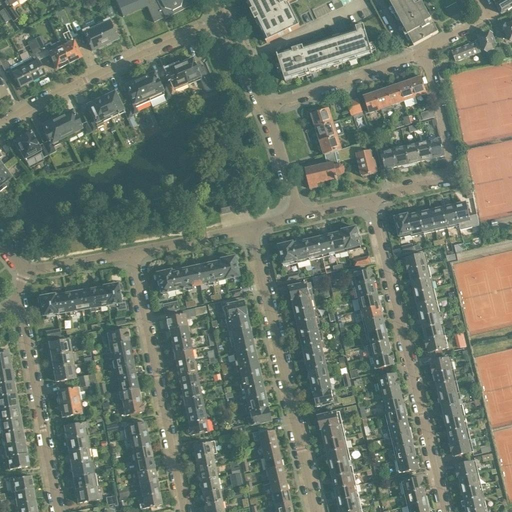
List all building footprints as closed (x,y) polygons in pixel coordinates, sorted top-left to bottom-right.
[(190,6),(186,0),(115,0),(122,16),(147,6),(154,23),(165,18),(165,19),(190,6)] [(246,0),(252,11),(251,11),(256,21),(257,21),(267,43),(300,27),(289,5),(287,6),(286,4),(294,0),(246,0)] [(397,0),(391,4),(402,25),(427,11),(420,0),(397,0)] [(511,0),(506,0),(496,6),(501,15),(511,8),(511,0)] [(64,8),(68,17),(69,19),(70,19),(75,16),(69,5),(64,8)] [(12,8),(6,12),(11,19),(10,19),(12,22),(19,18),(12,8)] [(0,15),(5,23),(10,19),(11,19),(6,12),(4,9),(0,12),(0,15)] [(438,33),(429,15),(427,11),(402,25),(414,46),(438,33)] [(67,45),(61,48),(68,64),(81,58),(72,38),(77,36),(70,19),(69,19),(68,17),(61,20),(63,25),(65,25),(68,32),(62,35),(67,45)] [(103,23),(95,26),(104,46),(105,45),(106,46),(111,44),(111,42),(116,40),(107,19),(102,22),(103,23)] [(306,76),(311,74),(319,72),(318,71),(333,66),(334,67),(342,65),(342,64),(349,61),(349,62),(357,60),(357,59),(372,54),(365,32),(366,32),(364,25),(356,28),(358,33),(304,50),(303,46),(292,50),(292,51),(277,55),(285,81),(298,77),(298,78),(306,76)] [(103,46),(104,46),(95,26),(83,32),(92,51),(97,49),(99,50),(103,48),(103,46)] [(476,42),(476,43),(452,52),(456,62),(480,53),(479,50),(483,48),(483,50),(483,51),(487,53),(487,52),(494,49),(494,50),(496,46),(496,45),(492,35),(488,33),(487,33),(478,37),(480,41),(476,42)] [(56,70),(68,64),(61,48),(58,42),(46,48),(40,36),(35,39),(44,58),(49,55),(56,70)] [(27,43),(32,54),(28,55),(29,57),(22,61),(32,82),(45,75),(37,61),(44,58),(35,39),(27,43)] [(499,51),(500,57),(501,61),(509,58),(505,46),(498,48),(499,51)] [(11,78),(14,77),(19,88),(32,82),(22,61),(9,67),(5,60),(4,61),(3,58),(0,59),(0,63),(0,65),(1,65),(5,73),(8,72),(11,78)] [(188,62),(179,65),(188,85),(200,80),(204,89),(204,90),(205,91),(206,91),(207,92),(208,92),(210,91),(214,90),(204,66),(201,68),(199,64),(195,66),(192,60),(191,59),(191,58),(190,58),(189,59),(188,60),(188,62)] [(166,86),(171,97),(171,98),(172,100),(177,98),(176,95),(176,94),(175,91),(188,85),(179,65),(170,69),(170,68),(169,68),(168,68),(167,68),(166,69),(166,71),(171,83),(166,86)] [(441,87),(447,86),(443,72),(438,73),(441,87)] [(166,101),(171,98),(171,97),(166,86),(160,88),(154,74),(140,80),(150,102),(163,96),(166,101)] [(409,82),(415,98),(427,94),(421,78),(409,82)] [(136,108),(150,102),(140,80),(125,86),(132,101),(127,104),(130,112),(132,116),(138,113),(136,108)] [(403,102),(415,98),(409,82),(398,85),(401,94),(403,102)] [(392,106),(403,102),(401,94),(398,85),(387,89),(392,106)] [(381,110),(392,106),(387,89),(375,93),(380,107),(381,110)] [(101,97),(111,118),(117,115),(117,116),(124,113),(114,93),(109,95),(106,95),(101,97)] [(365,115),(381,110),(380,107),(375,93),(364,97),(366,104),(362,105),(365,115)] [(103,122),(111,118),(101,97),(94,101),(93,103),(87,106),(90,114),(89,114),(91,120),(86,123),(91,133),(92,135),(99,132),(97,128),(103,126),(103,125),(104,125),(104,124),(104,123),(103,122)] [(355,110),(361,108),(358,99),(352,101),(355,110)] [(357,114),(355,110),(352,101),(347,103),(351,116),(357,114)] [(311,114),(316,129),(332,123),(328,109),(311,114)] [(421,116),(423,121),(435,117),(432,110),(421,113),(421,116)] [(84,137),(91,133),(86,123),(81,125),(76,116),(75,116),(72,111),(57,119),(67,138),(74,135),(75,136),(82,133),(84,137)] [(404,121),(402,121),(398,123),(399,128),(411,124),(409,116),(403,118),(404,121)] [(60,142),(67,138),(57,119),(43,126),(45,131),(43,132),(48,142),(43,144),(48,156),(56,152),(54,147),(60,144),(60,142)] [(337,136),(332,123),(316,129),(320,142),(337,136)] [(43,158),(48,156),(43,144),(38,147),(30,132),(20,137),(21,139),(14,143),(18,152),(20,151),(25,162),(41,154),(43,158)] [(337,136),(320,142),(325,155),(341,150),(337,136)] [(429,143),(433,161),(439,159),(440,157),(444,156),(441,140),(429,143)] [(416,145),(421,162),(426,161),(428,162),(433,161),(429,143),(416,145)] [(2,147),(6,154),(11,151),(7,144),(2,147)] [(338,163),(340,162),(358,158),(362,177),(377,174),(374,160),(372,160),(369,148),(365,149),(365,152),(361,153),(358,144),(341,150),(325,155),(327,165),(305,170),(310,189),(318,187),(318,184),(336,179),(336,182),(338,181),(337,176),(342,175),(344,173),(345,170),(344,168),(342,166),(339,165),(338,165),(338,163)] [(405,148),(410,166),(416,165),(417,163),(421,162),(416,145),(405,148)] [(398,167),(402,166),(404,167),(410,166),(405,148),(394,151),(398,167)] [(385,170),(387,170),(389,171),(392,170),(393,168),(398,167),(394,151),(382,153),(385,170)] [(12,177),(3,165),(0,167),(0,193),(7,188),(4,183),(12,177)] [(229,213),(227,203),(219,205),(221,215),(229,213)] [(459,203),(454,205),(459,225),(466,224),(466,225),(471,224),(467,203),(461,205),(459,203)] [(452,227),(459,225),(454,205),(448,206),(448,208),(443,209),(447,228),(447,229),(452,228),(452,227)] [(440,208),(431,210),(436,232),(441,231),(441,230),(447,228),(443,209),(442,209),(440,208)] [(431,233),(436,232),(431,210),(429,211),(428,213),(427,213),(426,212),(419,213),(424,233),(431,232),(431,233)] [(417,235),(424,233),(419,213),(415,214),(414,216),(409,217),(409,216),(407,216),(411,234),(412,238),(417,236),(417,235)] [(411,234),(407,216),(395,219),(399,237),(411,234)] [(342,232),(347,252),(360,249),(357,234),(359,234),(357,228),(356,229),(356,228),(342,232)] [(334,255),(347,252),(342,232),(337,233),(337,234),(330,236),(334,255)] [(322,258),(334,255),(330,236),(324,237),(323,236),(317,237),(322,258)] [(309,261),(322,258),(317,237),(310,239),(310,241),(305,242),(309,261)] [(297,264),(309,261),(305,242),(299,243),(297,242),(292,243),(297,264)] [(283,267),(297,264),(292,243),(278,246),(279,247),(277,247),(278,253),(280,252),(283,267)] [(404,254),(413,251),(412,245),(402,247),(404,254)] [(409,270),(409,271),(426,267),(424,260),(427,259),(426,254),(406,259),(408,264),(406,265),(408,270),(409,270)] [(353,260),(355,267),(371,263),(369,256),(353,260)] [(220,261),(225,280),(234,278),(234,281),(239,280),(235,263),(237,263),(236,258),(234,258),(220,261)] [(208,264),(213,286),(218,285),(217,281),(225,280),(220,261),(215,262),(214,263),(208,264)] [(195,266),(199,285),(207,283),(207,287),(213,286),(208,264),(202,266),(200,265),(195,266)] [(183,270),(188,291),(193,290),(192,287),(199,285),(195,266),(190,267),(189,268),(183,270)] [(428,274),(426,267),(409,271),(412,282),(431,278),(430,273),(428,274)] [(352,289),(355,288),(374,283),(374,282),(376,282),(374,276),(373,276),(372,271),(365,273),(364,268),(352,271),(354,281),(350,281),(352,289)] [(170,271),(175,291),(182,289),(182,292),(188,291),(183,270),(177,271),(176,270),(170,271)] [(175,291),(170,271),(156,274),(156,275),(155,275),(156,281),(158,280),(162,297),(167,296),(166,293),(175,291)] [(300,273),(285,276),(287,282),(301,279),(300,273)] [(328,278),(329,282),(341,280),(340,274),(331,276),(332,277),(328,278)] [(325,275),(312,278),(314,287),(327,284),(325,275)] [(413,294),(432,290),(430,283),(433,283),(431,278),(412,282),(413,288),(412,290),(413,294)] [(292,300),(313,296),(311,289),(312,288),(311,283),(289,288),(292,300)] [(377,294),(374,283),(355,288),(357,299),(377,294)] [(104,287),(107,306),(108,308),(116,307),(116,308),(121,307),(118,284),(112,285),(105,286),(105,287),(104,287)] [(91,290),(95,312),(100,311),(99,308),(100,308),(100,307),(107,306),(104,287),(97,288),(97,289),(91,290)] [(228,292),(229,298),(232,297),(242,295),(241,289),(231,291),(228,292)] [(78,291),(82,310),(89,309),(89,310),(90,313),(95,312),(91,290),(86,291),(85,290),(78,291)] [(433,297),(432,290),(413,294),(415,300),(416,300),(418,306),(437,301),(436,296),(433,297)] [(75,311),(82,310),(78,291),(72,292),(71,293),(66,294),(70,316),(74,315),(74,312),(75,312),(75,311)] [(53,295),(57,315),(64,313),(64,314),(65,314),(65,317),(70,316),(66,294),(61,295),(60,294),(53,295)] [(379,301),(377,294),(357,299),(360,311),(382,306),(380,301),(379,301)] [(57,315),(53,295),(52,296),(52,295),(45,297),(39,298),(43,321),(49,320),(48,318),(56,317),(56,315),(57,315)] [(316,308),(313,296),(292,300),(294,306),(293,307),(294,312),(313,308),(316,308)] [(233,304),(232,300),(220,303),(222,312),(224,312),(225,312),(226,312),(228,319),(246,315),(243,302),(233,304)] [(433,315),(437,314),(435,307),(438,306),(437,301),(418,306),(419,312),(418,313),(419,318),(433,315)] [(163,307),(163,308),(164,314),(179,311),(177,302),(163,305),(163,307)] [(163,307),(163,305),(162,304),(152,306),(154,312),(160,310),(161,310),(161,309),(163,308),(163,307)] [(360,311),(363,322),(383,318),(381,312),(383,311),(382,306),(360,311)] [(183,315),(184,319),(195,317),(195,316),(206,314),(205,307),(182,311),(183,315)] [(313,308),(294,312),(295,317),(296,318),(298,324),(318,319),(317,314),(314,315),(313,308)] [(439,320),(437,314),(433,315),(419,318),(420,323),(422,323),(423,329),(443,325),(441,320),(439,320)] [(183,315),(165,318),(168,330),(186,327),(184,319),(183,315)] [(228,319),(225,320),(227,332),(249,327),(248,321),(247,321),(246,315),(228,319)] [(124,318),(114,319),(116,327),(125,325),(124,318)] [(384,324),(383,318),(363,322),(366,334),(387,329),(386,324),(384,324)] [(320,324),(318,319),(298,324),(299,330),(298,331),(299,336),(318,332),(316,324),(320,324)] [(426,341),(443,337),(441,330),(444,329),(443,325),(423,329),(426,341)] [(186,327),(168,330),(169,336),(171,336),(172,342),(188,339),(186,327)] [(249,327),(227,332),(230,344),(251,339),(249,332),(251,332),(249,327)] [(60,329),(45,332),(46,339),(61,336),(60,329)] [(127,329),(108,333),(111,346),(129,342),(127,329)] [(366,334),(369,346),(388,341),(387,336),(389,334),(387,329),(366,334)] [(318,332),(299,336),(300,341),(302,342),(303,347),(324,343),(323,337),(320,338),(318,332)] [(444,344),(443,337),(426,341),(426,342),(425,342),(426,348),(428,348),(429,353),(448,348),(447,343),(444,344)] [(188,339),(172,342),(173,348),(171,348),(172,352),(174,353),(191,350),(188,339)] [(251,339),(230,344),(231,348),(234,347),(236,355),(255,351),(253,344),(252,345),(251,339)] [(72,353),(70,340),(49,344),(50,349),(48,350),(49,355),(51,355),(51,356),(72,353)] [(391,353),(388,341),(369,346),(371,357),(391,353)] [(131,347),(129,342),(111,346),(113,357),(130,353),(129,349),(131,347)] [(325,347),(324,343),(303,347),(304,354),(303,354),(305,360),(324,355),(322,348),(325,347)] [(0,372),(10,371),(7,351),(5,352),(5,350),(4,350),(0,350),(0,372)] [(191,350),(174,353),(174,355),(173,356),(174,360),(175,360),(176,365),(193,362),(191,350)] [(255,351),(236,355),(237,361),(234,362),(236,368),(257,363),(255,356),(256,356),(255,351)] [(74,366),(72,353),(51,356),(52,357),(50,358),(51,363),(53,363),(54,369),(74,366)] [(130,353),(113,357),(115,369),(133,365),(132,365),(134,363),(133,359),(131,359),(130,353)] [(391,353),(371,357),(371,358),(369,358),(371,366),(373,365),(374,370),(394,365),(393,360),(394,359),(393,353),(391,354),(391,353)] [(324,355),(305,360),(306,365),(307,365),(308,371),(329,366),(328,362),(325,362),(324,355)] [(434,374),(451,371),(449,364),(452,363),(451,358),(431,363),(433,368),(431,368),(433,374),(434,374)] [(193,362),(176,365),(177,371),(176,372),(177,376),(178,376),(179,377),(195,374),(193,362)] [(257,363),(236,368),(236,372),(239,371),(241,379),(260,374),(259,368),(258,368),(257,363)] [(133,367),(133,365),(115,369),(118,380),(124,379),(135,377),(134,372),(135,371),(134,367),(133,367)] [(55,376),(56,382),(77,378),(74,366),(54,369),(54,370),(52,371),(53,376),(55,376)] [(330,371),(329,366),(308,371),(310,377),(309,378),(310,383),(329,379),(327,372),(330,371)] [(0,384),(13,382),(10,371),(0,372),(0,384)] [(452,378),(451,371),(434,374),(437,386),(456,382),(455,377),(452,378)] [(96,380),(95,375),(94,374),(78,378),(79,383),(96,380)] [(195,374),(179,377),(179,378),(178,379),(179,384),(180,384),(181,389),(198,386),(195,374)] [(260,374),(241,379),(242,385),(240,385),(241,391),(262,386),(260,380),(262,380),(260,374)] [(396,375),(377,379),(378,384),(374,385),(376,392),(380,391),(399,387),(399,386),(400,385),(399,379),(397,380),(396,375)] [(124,379),(118,380),(120,392),(137,388),(139,387),(138,383),(136,382),(135,377),(124,379)] [(329,379),(310,383),(311,388),(312,389),(313,394),(313,395),(332,391),(331,390),(335,389),(334,386),(331,386),(329,379)] [(96,380),(79,383),(80,389),(97,385),(96,381),(96,380)] [(0,396),(15,394),(13,382),(0,384),(0,396)] [(438,398),(456,394),(455,387),(457,387),(456,382),(437,386),(438,392),(437,393),(438,398)] [(105,388),(104,384),(98,385),(100,396),(106,395),(105,388)] [(198,386),(181,389),(182,395),(181,396),(182,399),(183,400),(183,401),(200,397),(198,386)] [(245,395),(246,402),(266,398),(264,392),(263,392),(262,386),(241,391),(242,395),(245,395)] [(402,398),(399,387),(380,391),(382,403),(402,398)] [(81,401),(79,388),(58,392),(59,397),(58,399),(58,403),(60,404),(81,401)] [(138,390),(137,388),(120,392),(123,404),(140,400),(139,396),(140,394),(139,391),(138,390)] [(316,406),(315,406),(315,407),(333,403),(334,406),(343,404),(343,406),(356,404),(354,396),(341,399),(337,397),(333,398),(332,391),(313,395),(316,406)] [(15,394),(0,396),(0,409),(17,407),(15,394)] [(458,401),(456,394),(438,398),(440,403),(441,404),(443,409),(462,405),(461,400),(458,401)] [(185,407),(186,412),(203,409),(200,397),(183,401),(184,402),(182,403),(183,407),(185,407)] [(266,398),(246,402),(248,408),(245,409),(246,414),(249,414),(250,414),(267,410),(266,403),(267,403),(266,398)] [(402,398),(382,403),(385,415),(406,410),(405,404),(403,404),(402,398)] [(123,404),(125,416),(142,413),(142,412),(144,411),(143,407),(141,406),(140,400),(123,404)] [(62,412),(63,418),(83,414),(81,401),(60,404),(61,406),(59,407),(60,411),(62,412)] [(444,421),(462,417),(460,410),(463,410),(462,405),(443,409),(444,415),(443,417),(444,421)] [(17,407),(0,409),(0,418),(1,422),(19,418),(17,407)] [(203,409),(186,412),(187,418),(186,419),(187,423),(188,423),(188,424),(205,421),(203,409)] [(267,410),(250,414),(251,420),(249,420),(250,421),(247,421),(248,426),(270,422),(267,410)] [(407,415),(406,410),(385,415),(388,426),(407,421),(406,416),(407,415)] [(343,425),(340,412),(317,417),(320,430),(322,430),(343,425)] [(464,424),(462,417),(444,421),(445,426),(447,427),(448,433),(467,428),(466,424),(464,424)] [(19,418),(1,422),(1,427),(0,426),(0,434),(3,434),(21,431),(19,418)] [(140,424),(123,427),(124,432),(128,431),(130,438),(146,434),(146,433),(148,432),(147,428),(145,428),(144,423),(144,422),(143,421),(141,421),(140,422),(140,424)] [(205,421),(188,424),(189,430),(188,431),(189,435),(190,435),(191,436),(207,433),(205,421)] [(407,421),(388,426),(391,438),(412,433),(410,428),(409,428),(407,421)] [(89,428),(88,423),(64,427),(65,432),(63,434),(64,438),(66,439),(66,440),(78,438),(86,436),(85,429),(88,428),(89,428)] [(105,426),(106,432),(121,429),(120,424),(105,426)] [(232,428),(233,435),(245,432),(244,425),(232,428)] [(322,430),(323,435),(322,436),(323,440),(324,441),(324,442),(345,437),(343,425),(322,430)] [(451,444),(467,440),(466,434),(469,433),(467,428),(448,433),(451,444)] [(365,432),(367,443),(375,441),(373,430),(365,432)] [(21,431),(3,434),(5,446),(23,442),(21,431)] [(258,434),(261,447),(276,444),(273,431),(258,434)] [(413,438),(412,433),(391,438),(393,449),(413,445),(411,439),(413,438)] [(148,440),(146,434),(130,438),(132,450),(149,446),(149,445),(150,444),(149,441),(148,440)] [(230,434),(217,437),(219,442),(232,440),(231,437),(230,434)] [(78,438),(66,440),(66,441),(65,442),(66,447),(68,447),(69,453),(72,452),(89,449),(86,436),(78,438)] [(327,453),(327,454),(348,449),(345,437),(324,442),(326,447),(325,448),(326,452),(327,453)] [(469,448),(467,440),(451,444),(451,446),(450,446),(451,452),(453,452),(454,457),(473,452),(472,447),(469,448)] [(23,442),(5,446),(7,458),(25,455),(25,454),(23,442)] [(196,458),(211,455),(216,454),(215,447),(217,445),(216,442),(197,445),(197,444),(196,443),(195,443),(194,444),(193,445),(193,446),(194,452),(192,453),(193,456),(195,457),(196,458)] [(279,456),(276,444),(261,447),(264,459),(279,456)] [(413,445),(393,449),(396,461),(416,457),(413,445)] [(149,446),(132,450),(134,461),(151,458),(151,457),(152,456),(152,452),(150,451),(149,446)] [(72,452),(69,453),(67,454),(68,459),(70,460),(71,465),(91,462),(89,449),(72,452)] [(351,461),(348,449),(327,454),(328,459),(327,460),(328,464),(330,465),(330,466),(351,461)] [(25,455),(7,458),(9,471),(29,467),(27,454),(25,454),(25,455)] [(492,454),(480,457),(481,463),(493,460),(492,454)] [(198,470),(214,467),(211,455),(196,458),(197,463),(195,464),(196,468),(198,469),(198,470)] [(267,471),(282,468),(279,456),(264,459),(267,471)] [(416,458),(416,457),(396,461),(399,473),(419,469),(417,463),(419,463),(417,458),(416,458)] [(152,463),(151,458),(134,461),(137,473),(144,472),(154,470),(153,469),(155,468),(154,464),(152,463)] [(333,477),(333,478),(354,473),(351,461),(330,466),(331,472),(330,473),(331,477),(333,477)] [(91,462),(71,465),(71,466),(69,467),(70,472),(72,473),(73,478),(90,475),(93,474),(96,474),(95,469),(92,470),(91,462)] [(459,479),(479,475),(477,469),(475,470),(473,462),(456,466),(457,471),(456,472),(458,477),(459,477),(459,479)] [(373,467),(376,477),(380,476),(381,481),(381,482),(388,480),(387,477),(382,478),(380,468),(383,467),(382,465),(379,466),(379,465),(373,467)] [(200,482),(216,479),(214,467),(198,470),(199,475),(197,476),(198,480),(200,481),(200,482)] [(284,480),(282,468),(267,471),(269,483),(284,480)] [(144,472),(137,473),(139,485),(156,482),(155,477),(157,476),(156,471),(154,471),(154,470),(144,472)] [(356,486),(354,473),(333,478),(336,490),(356,486)] [(90,475),(73,478),(73,479),(72,480),(73,485),(75,486),(75,491),(81,490),(96,488),(93,474),(90,475)] [(459,479),(461,484),(459,486),(461,491),(479,487),(477,479),(480,479),(479,475),(459,479)] [(13,485),(15,493),(33,490),(31,477),(10,481),(11,485),(13,485)] [(203,494),(219,491),(216,479),(200,482),(201,483),(199,485),(200,488),(202,489),(203,494)] [(421,479),(402,483),(404,495),(424,490),(423,489),(425,489),(423,484),(422,484),(421,479)] [(272,495),(287,492),(284,480),(269,483),(272,495)] [(156,483),(156,482),(139,485),(142,497),(158,493),(158,489),(159,487),(158,484),(156,483)] [(337,497),(338,503),(359,498),(356,486),(336,490),(336,492),(335,493),(336,497),(337,497)] [(479,487),(461,491),(462,495),(463,496),(465,502),(484,498),(483,492),(480,493),(479,487)] [(81,490),(75,491),(76,492),(74,493),(75,498),(77,498),(78,504),(101,499),(100,494),(97,495),(96,488),(81,490)] [(126,488),(124,488),(118,490),(119,499),(119,501),(128,500),(127,497),(128,497),(126,488)] [(34,496),(33,490),(15,493),(16,500),(13,500),(14,505),(17,504),(34,501),(33,497),(34,496)] [(425,496),(424,490),(404,495),(407,507),(428,502),(427,497),(425,496)] [(205,506),(221,503),(219,491),(203,494),(203,495),(201,496),(202,500),(204,500),(205,506)] [(290,504),(287,492),(272,495),(275,507),(290,504)] [(158,493),(142,497),(143,504),(139,505),(140,510),(156,507),(157,508),(158,508),(159,508),(160,507),(161,507),(161,506),(160,500),(161,499),(160,495),(159,495),(158,493)] [(116,497),(106,498),(107,505),(114,504),(115,506),(118,506),(116,497)] [(353,511),(362,510),(359,498),(338,503),(339,504),(337,505),(338,509),(340,509),(340,511),(353,511)] [(484,498),(465,502),(466,508),(465,509),(465,511),(477,511),(484,511),(482,502),(485,502),(484,498)] [(15,511),(36,511),(36,508),(36,507),(36,504),(35,503),(34,501),(17,504),(18,511),(15,511)] [(407,507),(408,511),(428,511),(428,508),(429,507),(428,502),(407,507)] [(222,511),(221,503),(205,506),(205,507),(204,508),(205,511),(206,511),(222,511)]
